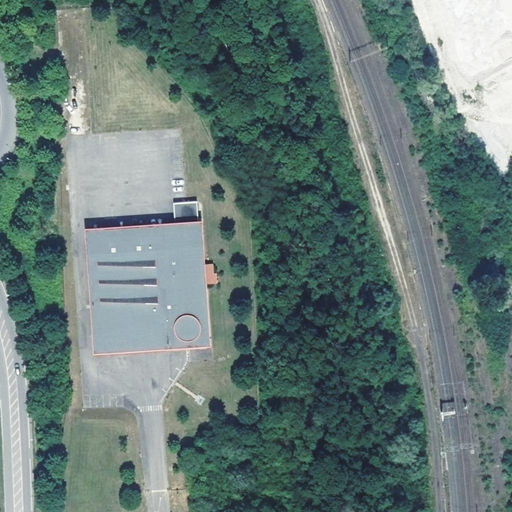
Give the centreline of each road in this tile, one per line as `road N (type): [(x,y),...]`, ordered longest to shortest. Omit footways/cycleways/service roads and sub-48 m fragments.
road 1 (track): [(412,330),(315,0)]
road 2 (secondary): [(18,511),(13,392),(0,318)]
